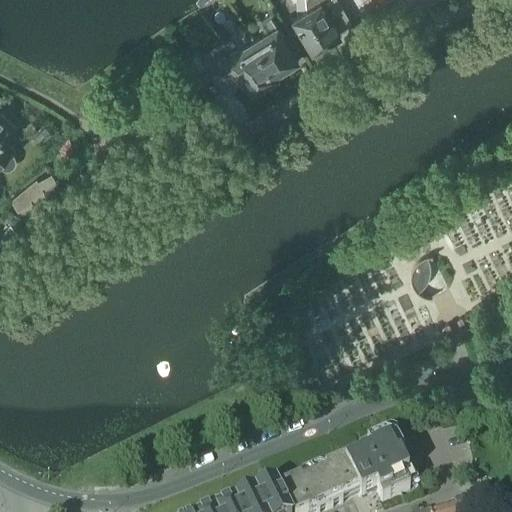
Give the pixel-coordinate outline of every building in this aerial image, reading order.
[(304,0),(306,11),(292,19),(312,51),(341,34),(338,30),(350,22),(336,0),(304,0)] [(252,39),(274,75),(297,61),(269,15),(258,21),(264,32),(252,39)] [(276,77),(274,75),(252,39),(226,55),(225,53),(213,60),(220,73),(231,66),(235,74),(230,77),(235,85),(240,82),(248,95),(276,77)] [(201,85),(211,79),(195,54),(185,60),(201,85)] [(0,167),(2,170),(6,171),(9,170),(12,169),(14,166),(15,164),(15,160),(14,157),(13,156),(8,152),(13,146),(5,139),(16,126),(0,112),(0,167)] [(15,230),(18,227),(15,223),(11,227),(9,225),(0,235),(0,244),(9,252),(23,236),(15,230)] [(429,263),(426,258),(421,260),(416,263),(412,269),(410,276),(411,283),(413,289),(417,293),(421,289),(425,285),(427,281),(429,276),(429,270),(429,263)] [(299,480),(280,489),(289,509),(288,509),(288,511),(326,511),(360,496),(361,499),(368,496),(376,492),(382,505),(409,492),(403,479),(408,477),(399,459),(403,457),(395,440),(383,435),(354,449),(356,453),(349,456),(324,468),(325,473),(301,484),(299,480)] [(286,511),(274,485),(254,495),(261,511),(286,511)] [(493,493),(470,500),(474,511),(502,511),(511,508),(511,505),(507,499),(496,503),(493,493)] [(261,511),(254,495),(234,504),(237,511),(261,511)] [(474,511),(470,500),(450,507),(451,511),(474,511)]
